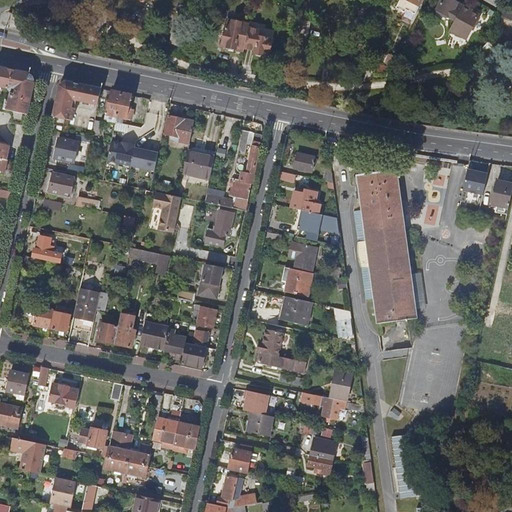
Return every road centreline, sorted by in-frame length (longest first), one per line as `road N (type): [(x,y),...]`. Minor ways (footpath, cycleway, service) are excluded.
road 1 (residential): [(281,109),(220,389)]
road 2 (residential): [(52,64),(0,309)]
road 3 (secondary): [(511,150),(281,109)]
road 4 (residential): [(0,343),(220,389)]
road 5 (secondary): [(281,109),(84,66)]
road 6 (residential): [(220,389),(192,511)]
